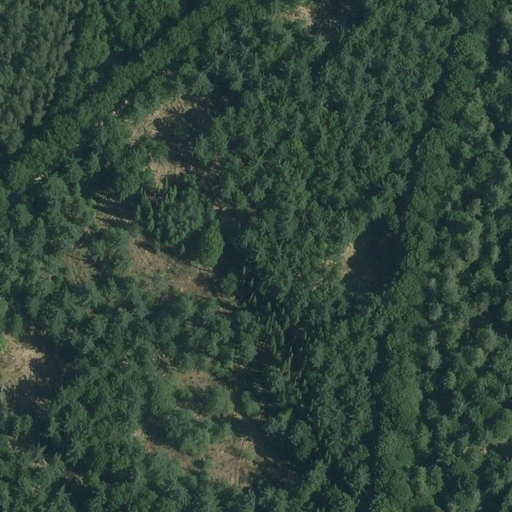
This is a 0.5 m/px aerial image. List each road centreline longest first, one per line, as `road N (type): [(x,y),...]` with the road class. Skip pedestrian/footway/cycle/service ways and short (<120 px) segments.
road 1 (track): [(390,511),(392,425),(413,264),(484,0)]
road 2 (track): [(0,207),(248,0)]
road 3 (track): [(511,350),(390,483)]
